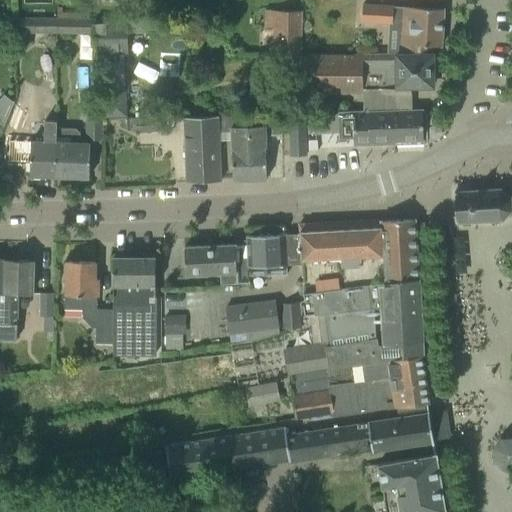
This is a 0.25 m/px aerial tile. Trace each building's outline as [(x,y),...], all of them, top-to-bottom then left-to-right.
[(398,6),(395,54),(431,54),(431,45),(432,45),(441,46),(443,9),(423,8),(398,6)] [(273,54),(300,54),(300,12),(274,12),(264,12),(264,27),(274,27),(273,54)] [(24,32),(57,33),(57,17),(14,17),(14,19),(14,33),(24,32)] [(92,18),(57,17),(57,33),(92,34),(92,18)] [(94,19),(95,53),(122,52),(121,20),(94,19)] [(431,54),(395,54),(301,55),(299,93),(411,93),(411,87),(429,87),(429,73),(432,73),(432,54),(431,54)] [(125,88),(102,89),(104,118),(126,117),(125,88)] [(21,118),(36,119),(36,95),(21,95),(21,118)] [(87,139),(101,139),(101,120),(102,106),(88,105),(87,139)] [(422,110),(387,111),(388,143),(394,143),(394,141),(423,140),(422,110)] [(388,143),(387,111),(352,112),(352,113),(314,114),(315,132),(340,131),(340,138),(353,137),(353,144),(367,144),(388,143)] [(217,115),(217,116),(218,132),(231,132),(232,160),(233,180),(249,179),(266,179),(265,159),(264,136),(283,135),(282,113),(244,114),(217,115)] [(220,181),(218,132),(217,116),(184,117),(186,182),(220,181)] [(136,121),(136,122),(137,131),(157,130),(156,119),(136,121)] [(289,120),(290,155),(306,155),(305,119),(289,120)] [(29,175),(54,176),(55,141),(56,127),(56,120),(44,120),(44,141),(31,140),(30,155),(29,175)] [(55,141),(54,176),(59,176),(89,177),(89,157),(90,143),(79,142),(80,132),(76,128),(56,127),(55,141)] [(511,210),(510,197),(500,189),(454,192),(456,221),(502,218),(511,210)] [(418,278),(414,219),(381,221),(381,219),(362,220),(299,224),(299,233),(290,234),(292,265),(300,264),(301,264),(301,291),(306,291),(418,278)] [(285,234),(246,235),(247,260),(235,260),(236,284),(249,283),(249,276),(287,274),(285,234)] [(223,284),(236,284),(235,260),(235,244),(184,247),(186,273),(222,271),(223,284)] [(113,345),(110,345),(110,352),(152,353),(155,276),(155,256),(113,256),(113,276),(112,311),(113,311),(113,345)] [(0,338),(17,339),(18,298),(31,299),(32,261),(0,259),(0,338)] [(94,345),(110,345),(113,345),(113,311),(112,311),(96,310),(97,296),(97,280),(94,280),(95,262),(66,262),(66,284),(63,284),(63,309),(81,309),(81,319),(91,329),(94,329),(94,345)] [(418,278),(306,291),(307,315),(311,314),(324,313),(326,342),(284,348),(288,376),(324,369),(352,365),(393,359),(393,356),(422,352),(418,278)] [(41,293),(41,294),(41,316),(52,316),(51,293),(41,293)] [(279,333),(275,300),(226,306),(229,334),(245,331),(246,342),(255,340),(279,333)] [(300,328),(298,303),(281,303),(283,329),(300,328)] [(185,314),(165,314),(165,334),(186,334),(185,314)] [(324,369),(288,376),(290,386),(291,386),(292,394),(294,405),(296,418),(332,412),(332,415),(363,411),(409,405),(428,402),(421,355),(422,355),(422,352),(393,356),(393,359),(352,365),(324,369)] [(256,374),(274,372),(272,356),(254,358),(256,374)] [(244,387),(248,406),(280,400),(276,381),(244,387)] [(160,446),(161,451),(109,459),(113,480),(164,473),(165,479),(291,458),(291,461),(372,448),(373,452),(413,444),(433,441),(429,412),(409,415),(368,422),(368,423),(287,435),(285,427),(160,446)] [(384,511),(428,511),(444,509),(435,453),(377,462),(384,511)]
